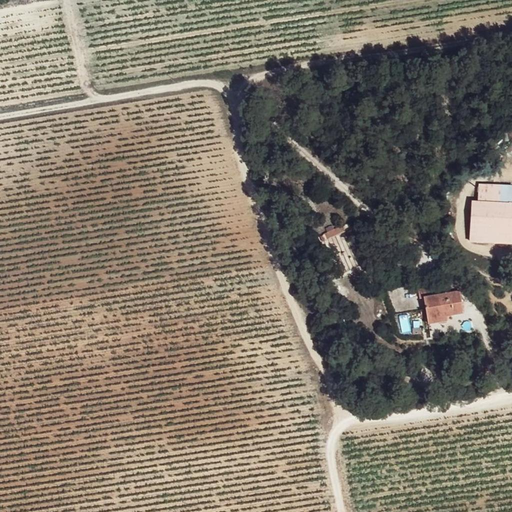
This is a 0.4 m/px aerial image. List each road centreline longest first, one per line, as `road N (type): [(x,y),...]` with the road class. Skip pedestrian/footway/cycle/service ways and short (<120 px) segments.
road 1 (track): [(0,110),(193,79),(232,86),(294,56),(418,26),(511,16)]
road 2 (track): [(346,511),(337,402),(235,128),(232,86)]
road 3 (track): [(337,402),(368,412),(511,389)]
